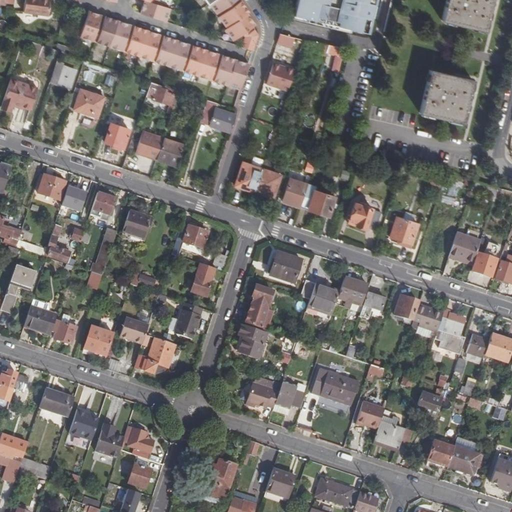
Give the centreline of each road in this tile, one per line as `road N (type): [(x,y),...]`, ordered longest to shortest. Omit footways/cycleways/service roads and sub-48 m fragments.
road 1 (residential): [(511,309),(253,224)]
road 2 (residential): [(191,410),(405,483)]
road 3 (residential): [(212,210),(0,138)]
road 4 (residential): [(212,210),(269,38),(251,0)]
road 5 (residential): [(0,347),(191,410)]
road 6 (residential): [(191,410),(253,224)]
